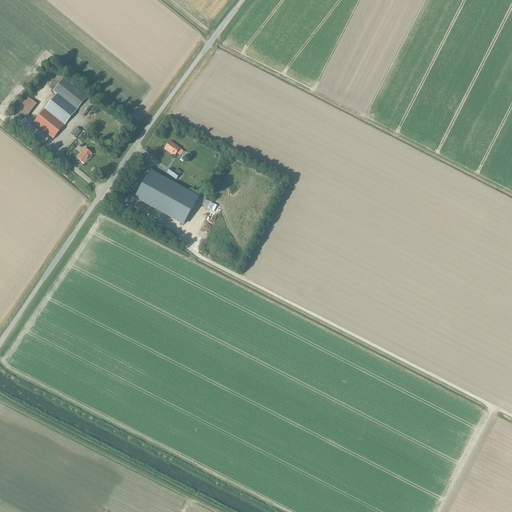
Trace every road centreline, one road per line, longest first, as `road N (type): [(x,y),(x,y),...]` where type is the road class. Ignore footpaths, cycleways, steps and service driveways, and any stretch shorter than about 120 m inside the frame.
road 1 (unclassified): [(0,343),(243,0)]
road 2 (track): [(0,115),(103,191)]
